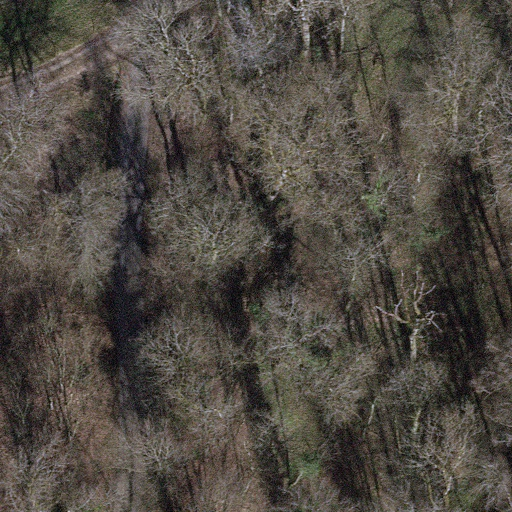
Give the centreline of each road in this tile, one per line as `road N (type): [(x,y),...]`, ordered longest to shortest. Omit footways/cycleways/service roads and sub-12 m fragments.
road 1 (unclassified): [(123,511),(131,416),(127,158),(162,0)]
road 2 (track): [(0,104),(63,79),(153,26)]
road 3 (track): [(125,239),(62,178),(0,136)]
